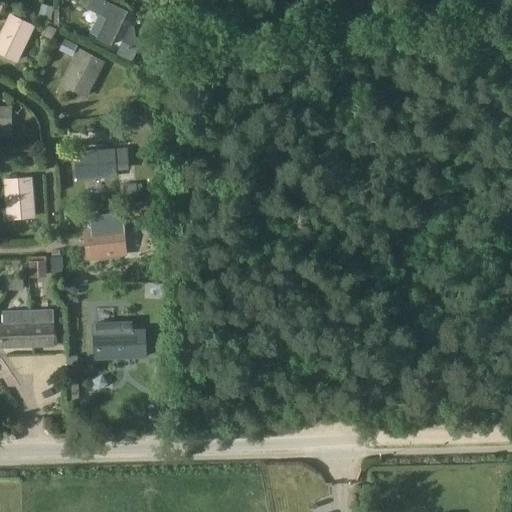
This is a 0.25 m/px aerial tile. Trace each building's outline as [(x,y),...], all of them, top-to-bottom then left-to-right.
[(126,14),(97,0),(90,0),(86,10),(106,20),(96,40),(110,47),(126,14)] [(41,5),(38,18),(50,21),(53,8),(41,5)] [(12,17),(0,42),(0,52),(19,62),(35,28),(12,17)] [(130,25),(115,56),(131,63),(136,52),(133,26),(130,25)] [(65,40),(59,51),(71,58),(77,47),(65,40)] [(83,52),(66,86),(88,97),(106,64),(83,52)] [(0,135),(10,136),(10,128),(10,109),(0,109),(0,135)] [(80,181),(131,177),(129,151),(78,155),(80,181)] [(38,218),(36,181),(10,182),(12,219),(38,218)] [(136,185),(123,186),(124,200),(138,198),(138,197),(136,186),(136,185)] [(128,204),(130,218),(161,214),(159,200),(128,204)] [(89,218),(91,233),(84,234),(86,256),(125,253),(122,215),(89,218)] [(45,262),(29,263),(29,279),(46,278),(45,262)] [(12,279),(1,279),(2,291),(12,291),(12,279)] [(52,311),(27,312),(28,326),(28,347),(51,346),(53,346),(53,325),(52,311)] [(2,327),(0,327),(0,347),(28,347),(28,326),(27,312),(2,313),(3,327),(2,327)] [(97,324),(97,336),(95,336),(96,360),(143,360),(143,335),(129,335),(129,324),(97,324)] [(0,352),(0,362),(55,362),(54,352),(0,352)] [(175,375),(160,376),(161,391),(177,390),(175,375)]
